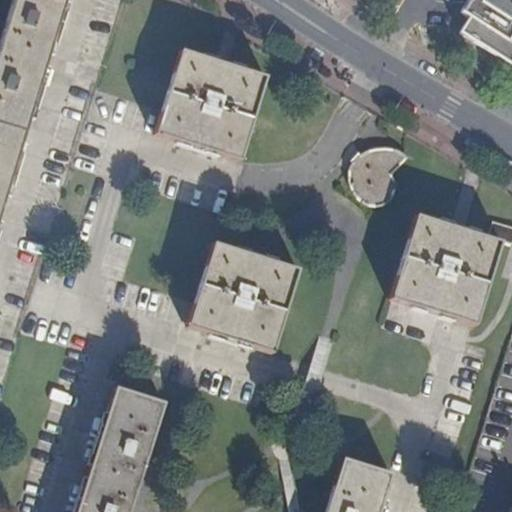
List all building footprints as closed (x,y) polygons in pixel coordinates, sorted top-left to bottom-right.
[(14,0),(0,47),(0,219),(67,0),(14,0)] [(511,0),(472,0),(461,17),(469,23),(460,38),(510,70),(511,67),(511,0)] [(238,167),(264,84),(181,58),(155,141),(238,167)] [(372,212),(378,212),(385,210),(391,203),(394,196),(394,190),(391,180),(406,165),(398,159),(386,155),(377,155),(369,157),(360,162),(355,167),(351,178),(350,186),(350,193),(354,199),(358,206),(365,210),(372,212)] [(473,331),(498,248),(415,223),(389,305),(473,331)] [(511,233),(492,228),(488,242),(511,249),(511,248),(511,233)] [(212,249),(186,333),(270,359),(296,276),(212,249)] [(114,394),(77,511),(129,511),(162,409),(114,394)] [(343,465),(327,511),(380,511),(390,480),(343,465)]
